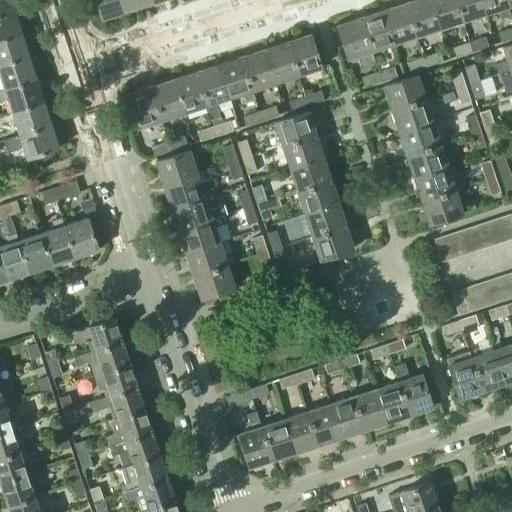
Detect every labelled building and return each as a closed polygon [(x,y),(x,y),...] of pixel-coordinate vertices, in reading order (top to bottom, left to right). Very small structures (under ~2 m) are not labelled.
[(0,0),(0,13),(13,9),(10,0),(0,0)] [(95,0),(101,18),(124,11),(120,0),(95,0)] [(120,0),(124,11),(147,3),(146,0),(120,0)] [(438,28),(429,0),(410,0),(404,2),(415,35),(438,28)] [(429,0),(438,28),(461,20),(454,0),(429,0)] [(454,0),(461,20),(484,13),(479,0),(454,0)] [(511,17),(507,5),(505,0),(479,0),(484,13),(497,8),(501,20),(511,17)] [(404,2),(382,9),(393,43),(415,35),(404,2)] [(0,13),(0,39),(21,33),(13,9),(0,13)] [(393,43),(382,9),(359,17),(370,50),(393,43)] [(374,63),(370,50),(359,17),(336,25),(347,58),(358,54),(362,66),(374,63)] [(511,27),(498,32),(501,42),(511,38),(511,27)] [(0,39),(0,64),(28,55),(21,33),(0,39)] [(310,33),(286,41),(297,74),(321,67),(310,33)] [(485,36),(469,41),(472,51),(488,46),(485,36)] [(286,41),(263,49),(274,82),(297,74),(286,41)] [(469,41),(452,47),(456,56),(472,51),(469,41)] [(498,73),(509,69),(511,68),(511,42),(501,46),(506,60),(495,64),(498,73)] [(274,82),(263,49),(240,56),(251,89),(274,82)] [(439,51),(423,56),(426,66),(443,61),(439,51)] [(0,64),(0,78),(4,89),(36,79),(28,55),(0,64)] [(251,89),(240,56),(218,63),(229,97),(240,93),(243,102),(254,99),(251,89)] [(423,56),(407,61),(410,71),(426,66),(423,56)] [(229,97),(218,63),(195,71),(206,104),(229,97)] [(465,67),(470,83),(479,80),(474,63),(465,67)] [(393,66),(377,71),(381,81),(397,76),(393,66)] [(459,68),(450,72),(455,88),(465,84),(459,68)] [(206,104),(195,71),(172,78),(183,112),(206,104)] [(377,71),(361,76),(365,86),(381,81),(377,71)] [(382,85),(390,109),(424,98),(416,74),(382,85)] [(479,80),(470,83),(475,99),(496,92),(491,76),(479,80)] [(149,86),(160,119),(183,112),(172,78),(149,86)] [(0,101),(7,99),(11,112),(43,101),(36,79),(4,89),(0,90),(0,101)] [(465,84),(455,88),(461,103),(470,100),(465,84)] [(137,127),(160,119),(149,86),(126,94),(137,127)] [(321,90),(304,95),(308,105),(324,100),(321,90)] [(456,99),(453,91),(441,95),(444,102),(456,99)] [(304,95),(288,101),(291,110),(308,105),(304,95)] [(390,109),(398,131),(431,120),(424,98),(390,109)] [(3,136),(4,139),(51,123),(43,101),(11,112),(17,131),(3,136)] [(275,105),(259,110),(262,120),(278,115),(275,105)] [(489,109),(479,112),(485,128),(494,125),(489,109)] [(259,110),(243,116),(247,125),(262,120),(259,110)] [(273,121),(281,144),(315,133),(307,110),(273,121)] [(475,114),(465,117),(470,133),(480,130),(475,114)] [(230,120),(214,126),(217,135),(233,129),(230,120)] [(398,131),(405,153),(438,142),(431,120),(398,131)] [(22,146),(26,158),(59,147),(51,123),(4,139),(7,151),(22,146)] [(494,125),(485,128),(490,145),(500,141),(494,125)] [(214,126),(197,131),(200,140),(217,135),(214,126)] [(480,130),(470,133),(476,149),(486,146),(480,130)] [(281,144),(288,166),(322,155),(315,133),(281,144)] [(184,135),(168,140),(171,150),(187,144),(184,135)] [(246,138),(237,141),(242,157),(251,154),(246,138)] [(168,140),(152,146),(155,155),(171,150),(168,140)] [(446,166),(438,142),(405,153),(412,177),(446,166)] [(232,143),(222,146),(227,162),(237,159),(232,143)] [(162,183),(195,172),(188,150),(155,161),(162,183)] [(50,153),(42,156),(45,165),(53,162),(50,153)] [(251,154),(242,157),(247,174),(257,170),(251,154)] [(288,166),(296,190),(330,178),(322,155),(288,166)] [(504,155),(494,158),(499,174),(509,171),(504,155)] [(237,159),(227,162),(232,178),(242,175),(237,159)] [(490,159),(479,163),(485,179),(495,175),(490,159)] [(412,177),(420,199),(453,188),(446,166),(412,177)] [(162,183),(170,206),(203,195),(198,182),(210,178),(207,169),(196,173),(195,172),(162,183)] [(511,178),(509,171),(499,174),(504,190),(511,187),(511,178)] [(495,175),(485,179),(490,195),(494,194),(501,191),(495,175)] [(337,201),(330,178),(296,190),(304,212),(337,201)] [(55,200),(80,192),(76,179),(51,188),(55,200)] [(262,184),(252,187),(257,203),(267,200),(262,184)] [(51,188),(42,191),(46,203),(55,200),(51,188)] [(461,212),(453,188),(420,199),(428,223),(461,212)] [(246,189),(237,192),(242,208),(252,205),(246,189)] [(207,209),(203,195),(170,206),(177,229),(223,215),(227,213),(224,204),(207,209)] [(267,200),(257,203),(262,219),(272,216),(270,209),(281,205),(278,196),(267,200)] [(85,214),(96,210),(92,197),(81,201),(85,214)] [(5,203),(9,216),(19,212),(15,200),(5,203)] [(337,201),(304,212),(311,235),(345,223),(337,201)] [(0,245),(0,266),(4,279),(27,272),(17,240),(9,216),(5,203),(0,204),(0,220),(2,225),(0,225),(0,234),(1,238),(3,238),(5,244),(0,245)] [(252,205),(242,208),(248,224),(257,221),(252,205)] [(511,237),(511,212),(501,216),(508,239),(511,237)] [(177,229),(184,251),(218,240),(213,226),(225,222),(223,215),(177,229)] [(508,239),(501,216),(490,220),(497,243),(508,239)] [(39,233),(49,264),(73,257),(63,225),(60,217),(50,220),(53,228),(39,233)] [(87,217),(63,225),(73,257),(98,248),(87,217)] [(497,243),(490,220),(478,223),(486,246),(497,243)] [(345,223),(311,235),(319,258),(353,247),(345,223)] [(486,246),(478,223),(467,227),(475,250),(486,246)] [(475,250),(467,227),(456,231),(463,254),(475,250)] [(276,229),(266,233),(272,249),(281,245),(276,229)] [(463,254),(456,231),(445,234),(452,257),(463,254)] [(49,264),(39,233),(17,240),(27,272),(49,264)] [(261,234),(252,237),(257,254),(267,250),(261,234)] [(445,234),(433,238),(441,261),(452,257),(445,234)] [(184,251),(192,274),(225,263),(235,260),(232,251),(222,254),(218,240),(184,251)] [(281,245),(272,249),(277,265),(287,262),(281,245)] [(267,250),(257,254),(263,270),(272,267),(267,250)] [(233,287),(225,263),(192,274),(200,297),(233,287)] [(511,296),(511,294),(505,273),(494,277),(502,300),(511,296)] [(502,300),(494,277),(483,280),(491,303),(502,300)] [(491,303),(483,280),(472,284),(480,307),(491,303)] [(480,307),(472,284),(462,287),(469,310),(480,307)] [(462,287),(451,291),(458,314),(469,310),(462,287)] [(505,304),(488,309),(492,320),(508,314),(505,304)] [(475,314),(459,319),(462,329),(479,324),(475,314)] [(90,350),(121,340),(113,316),(86,325),(91,338),(86,340),(90,350)] [(459,319),(443,325),(446,335),(462,329),(459,319)] [(499,334),(497,328),(490,330),(492,336),(499,334)] [(402,338),(386,343),(389,353),(405,348),(402,338)] [(97,358),(101,371),(128,362),(121,340),(90,350),(90,351),(76,355),(78,364),(97,358)] [(40,356),(36,343),(26,346),(31,359),(40,356)] [(386,343),(369,349),(372,358),(389,353),(386,343)] [(511,343),(494,349),(505,383),(511,380),(511,343)] [(469,350),(482,390),(505,383),(494,349),(482,353),(479,347),(469,350)] [(44,352),(48,364),(58,361),(53,349),(44,352)] [(448,365),(459,398),(482,390),(469,350),(459,354),(461,360),(448,365)] [(357,353),(340,358),(344,368),(360,363),(357,353)] [(340,358),(324,363),(327,373),(344,368),(340,358)] [(48,364),(52,377),(62,374),(58,361),(48,364)] [(105,395),(136,385),(128,362),(101,371),(106,384),(102,386),(105,395)] [(392,366),(397,381),(408,415),(432,407),(421,373),(410,377),(405,362),(392,366)] [(311,368),(295,373),(298,383),(314,378),(311,368)] [(295,373),(279,378),(282,388),(298,383),(295,373)] [(41,392),(51,389),(47,376),(37,380),(41,392)] [(408,415),(397,381),(374,389),(385,422),(408,415)] [(266,383),(248,389),(251,398),(269,392),(266,383)] [(113,404),(117,417),(144,408),(136,385),(105,395),(105,396),(90,401),(93,410),(113,404)] [(45,404),(55,401),(51,389),(41,392),(45,404)] [(248,389),(225,396),(229,408),(252,401),(251,398),(248,389)] [(363,429),(385,422),(374,389),(352,396),(363,429)] [(0,394),(0,405),(8,403),(5,393),(0,394)] [(73,407),(69,395),(59,398),(63,410),(73,407)] [(352,396),(329,404),(340,437),(363,429),(352,396)] [(12,401),(8,403),(0,405),(0,430),(10,427),(20,424),(12,401)] [(329,404),(306,411),(317,444),(340,437),(329,404)] [(63,410),(67,423),(77,420),(73,407),(63,410)] [(108,445),(151,431),(144,408),(117,417),(121,430),(105,436),(108,445)] [(248,467),(272,459),(261,426),(255,410),(245,413),(250,429),(237,434),(248,467)] [(306,411),(283,419),(294,452),(317,444),(306,411)] [(294,452),(283,419),(261,426),(272,459),(294,452)] [(56,437),(66,434),(62,422),(52,425),(56,437)] [(14,439),(10,427),(0,430),(0,455),(23,448),(20,438),(14,439)] [(128,449),(132,462),(159,453),(151,431),(108,445),(111,455),(128,449)] [(70,447),(66,434),(56,437),(60,450),(70,447)] [(88,453),(84,440),(75,443),(79,455),(88,453)] [(0,455),(0,481),(26,473),(21,459),(26,458),(23,448),(0,455)] [(79,455),(82,468),(92,465),(88,453),(79,455)] [(123,490),(166,476),(159,453),(132,462),(121,466),(119,467),(125,484),(121,485),(123,490)] [(72,482),(81,480),(77,467),(68,470),(72,482)] [(26,475),(26,473),(0,481),(0,483),(7,504),(38,494),(35,484),(42,482),(38,471),(26,475)] [(147,508),(174,499),(166,476),(123,490),(126,500),(143,494),(147,508)] [(85,492),(81,480),(72,482),(76,495),(85,492)] [(392,511),(368,511),(365,502),(356,505),(358,511),(411,511),(436,504),(429,481),(397,491),(388,494),(393,511),(392,511)] [(103,498),(99,486),(89,489),(93,501),(103,498)] [(7,504),(9,511),(38,511),(36,505),(42,504),(38,494),(7,504)] [(93,501),(96,511),(103,511),(107,511),(103,498),(93,501)] [(138,511),(178,511),(174,499),(147,508),(138,511)]
